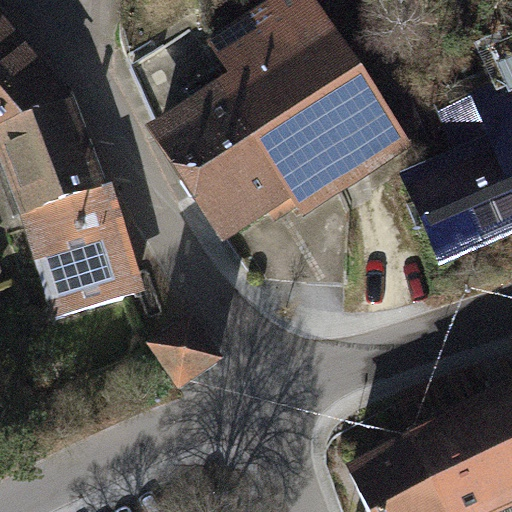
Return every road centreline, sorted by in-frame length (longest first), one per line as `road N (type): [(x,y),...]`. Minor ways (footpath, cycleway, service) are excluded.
road 1 (residential): [(67,38),(174,240),(250,338),(268,396)]
road 2 (residential): [(0,511),(144,443),(268,396)]
road 3 (residential): [(268,396),(511,314)]
road 4 (residential): [(268,396),(310,511)]
